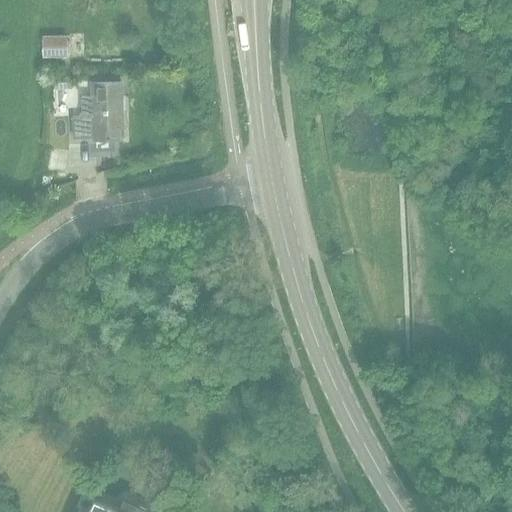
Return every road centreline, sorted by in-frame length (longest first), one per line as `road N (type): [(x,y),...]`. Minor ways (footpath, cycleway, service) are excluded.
road 1 (tertiary): [(404,511),(336,389),(272,182)]
road 2 (unclassified): [(0,306),(32,258),(68,229),(113,211),(272,182)]
road 3 (tertiary): [(272,182),(253,0)]
